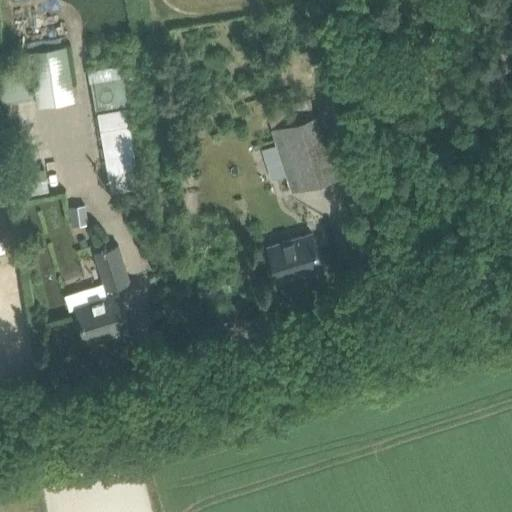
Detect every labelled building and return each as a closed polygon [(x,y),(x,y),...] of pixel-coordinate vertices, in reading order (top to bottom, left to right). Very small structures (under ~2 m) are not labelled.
[(28,51),(36,105),(74,100),(66,46),(28,51)] [(90,79),(95,110),(131,104),(126,73),(90,79)] [(0,80),(2,97),(22,95),(20,76),(0,78),(0,80)] [(309,97),(267,110),(292,190),(338,176),(319,112),(314,114),(309,97)] [(126,105),(97,110),(100,128),(111,190),(140,184),(129,123),(126,105)] [(45,168),(20,173),(21,182),(23,194),(49,189),(47,177),(45,168)] [(88,222),(85,203),(69,205),(72,225),(88,222)] [(269,245),(273,260),(279,279),(322,266),(312,232),(269,245)] [(77,306),(81,319),(86,338),(129,325),(117,284),(130,280),(124,261),(119,243),(98,249),(110,288),(111,288),(113,296),(77,306)]
